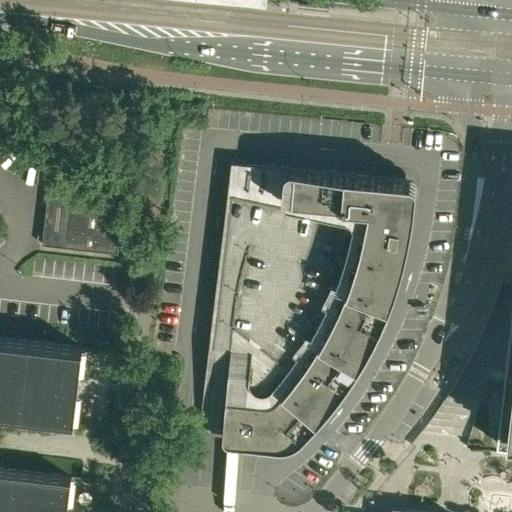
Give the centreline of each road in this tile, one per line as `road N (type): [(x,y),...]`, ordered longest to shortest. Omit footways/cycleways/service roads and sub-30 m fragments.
road 1 (secondary): [(0,19),(196,50),(491,78)]
road 2 (unclassified): [(317,511),(404,397),(447,313),(472,230),(491,78)]
road 3 (secondary): [(496,14),(348,0)]
